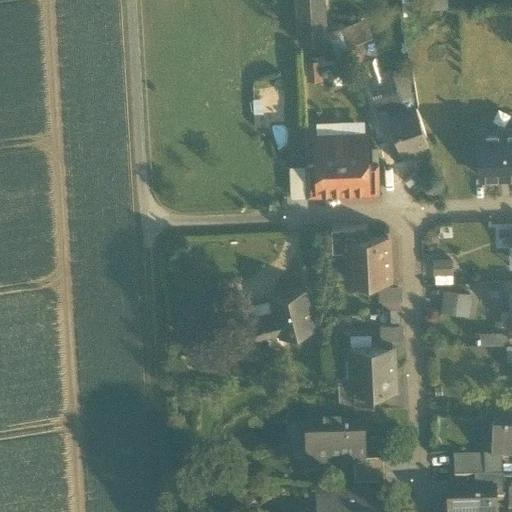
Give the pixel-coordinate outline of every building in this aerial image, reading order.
[(326,42),(324,6),(296,7),(298,43),(326,42)] [(353,34),(349,23),(340,27),(343,37),(353,34)] [(321,78),(320,58),(306,59),(307,79),(321,78)] [(393,72),(402,98),(413,94),(408,67),(393,72)] [(386,103),(389,113),(405,108),(402,98),(386,103)] [(389,113),(402,151),(427,143),(415,105),(405,108),(389,113)] [(364,120),(340,121),(341,138),(365,137),(364,120)] [(317,139),(341,138),(340,121),(316,122),(317,139)] [(480,178),(511,176),(511,128),(479,130),(480,178)] [(365,137),(341,138),(343,186),(353,186),(355,189),(366,188),(365,163),(366,163),(365,137)] [(332,187),(343,186),(341,138),(317,139),(318,165),(319,190),(330,190),(330,189),(332,187)] [(365,163),(366,188),(379,188),(378,163),(366,163),(365,163)] [(307,191),(306,165),(291,166),(292,191),(307,191)] [(306,165),(307,191),(319,190),(318,165),(306,165)] [(331,227),(332,251),(346,251),(346,239),(367,238),(367,226),(331,227)] [(346,251),(348,280),(389,278),(388,237),(367,238),(346,239),(346,251)] [(432,258),(432,274),(453,274),(453,257),(432,258)] [(378,300),(403,299),(402,285),(377,286),(378,300)] [(473,293),(444,288),(440,311),(469,315),(473,293)] [(280,333),(280,334),(313,326),(305,290),(272,299),(275,311),(280,333)] [(275,311),(252,317),(258,339),(280,333),(275,311)] [(239,344),(258,339),(252,317),(233,322),(239,344)] [(379,340),(404,339),(404,325),(379,326),(379,340)] [(350,349),(371,348),(371,333),(350,335),(350,349)] [(352,378),(352,390),(373,389),(394,388),(392,347),(371,348),(350,349),(352,378)] [(339,400),(374,405),(373,389),(352,390),(352,378),(338,378),(339,400)] [(502,461),(511,461),(511,419),(493,418),(490,458),(490,460),(502,461)] [(305,448),(305,467),(352,466),(365,465),(365,464),(364,439),(356,439),(355,427),(308,429),(309,448),(305,448)] [(363,427),(355,427),(356,439),(364,439),(363,427)] [(490,458),(483,459),(484,479),(503,478),(502,461),(490,460),(490,458)] [(454,480),(474,479),(484,479),(483,459),(453,460),(454,480)] [(352,466),(353,489),(385,488),(384,463),(365,464),(365,465),(352,466)] [(503,478),(484,479),(474,479),(474,494),(494,494),(495,501),(503,501),(503,478)] [(447,495),(448,511),(495,511),(495,501),(494,494),(474,494),(447,495)] [(322,503),(322,511),(373,511),(373,499),(322,503)]
